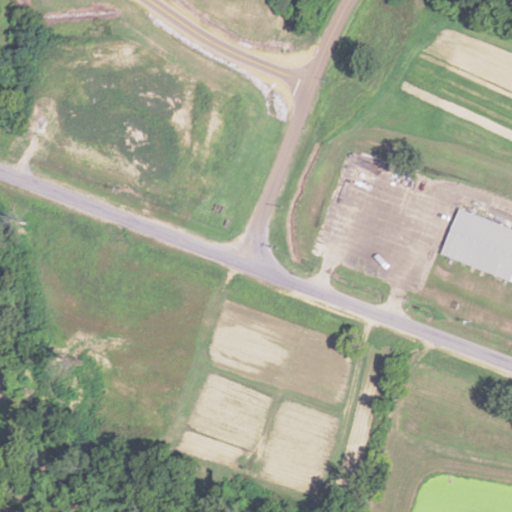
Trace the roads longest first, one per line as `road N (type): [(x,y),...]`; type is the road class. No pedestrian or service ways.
road 1 (residential): [(511,366),(0,171)]
road 2 (residential): [(244,264),(273,168),(346,0)]
